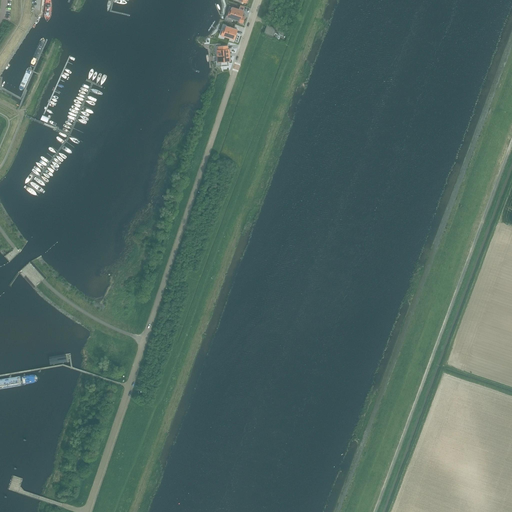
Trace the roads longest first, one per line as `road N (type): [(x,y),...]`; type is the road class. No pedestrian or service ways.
road 1 (residential): [(86,511),(258,0)]
road 2 (track): [(374,511),(511,142)]
